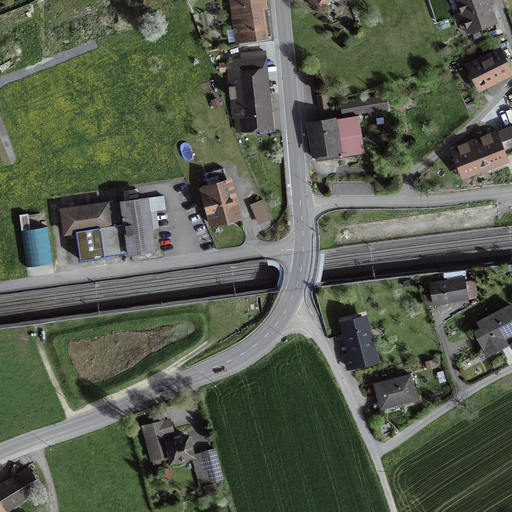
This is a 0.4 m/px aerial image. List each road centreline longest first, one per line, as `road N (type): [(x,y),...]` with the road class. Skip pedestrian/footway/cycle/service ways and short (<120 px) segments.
road 1 (tertiary): [(287,307),(243,354),(0,452)]
road 2 (residential): [(0,287),(303,247)]
road 3 (tertiary): [(281,0),(300,205)]
road 4 (residential): [(287,307),(324,345),(374,453)]
road 5 (residential): [(406,200),(413,171),(511,80)]
